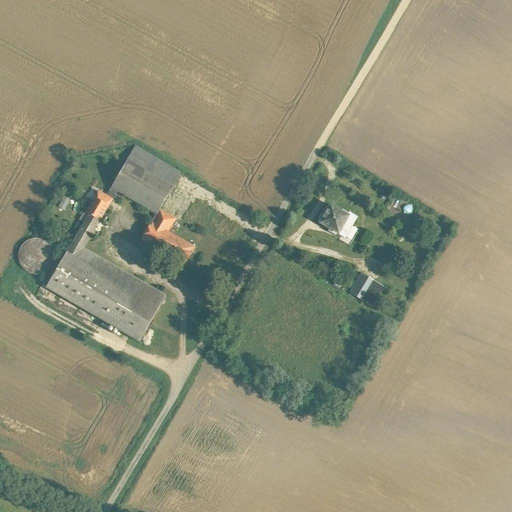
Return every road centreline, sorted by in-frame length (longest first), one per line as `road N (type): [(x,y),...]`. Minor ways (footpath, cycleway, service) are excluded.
road 1 (unclassified): [(105,511),(325,135)]
road 2 (track): [(325,135),(404,0)]
